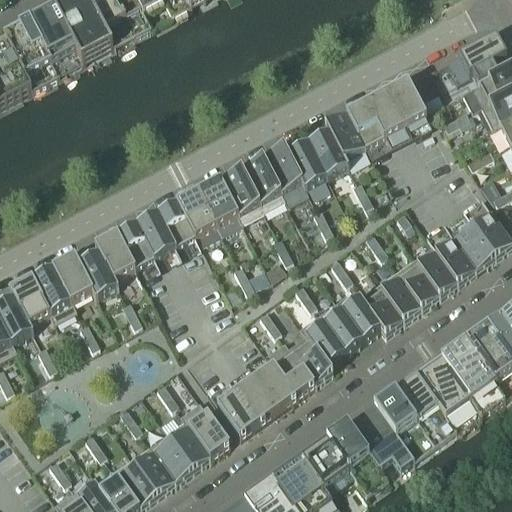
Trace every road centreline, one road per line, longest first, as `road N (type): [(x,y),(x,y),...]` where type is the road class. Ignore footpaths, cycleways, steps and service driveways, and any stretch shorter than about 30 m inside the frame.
road 1 (residential): [(0,271),(502,6)]
road 2 (residential): [(511,292),(207,511)]
